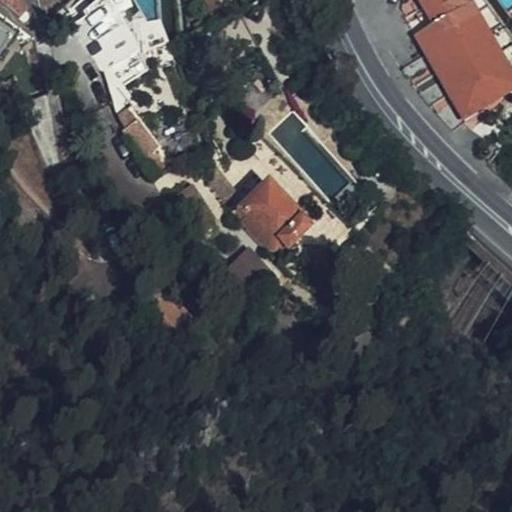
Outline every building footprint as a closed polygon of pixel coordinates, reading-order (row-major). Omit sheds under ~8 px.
[(29,17),(29,16),(21,4),(23,2),(20,0),(4,0),(24,17),(26,19),(29,17)] [(202,0),(209,22),(222,15),(216,0),(202,0)] [(416,0),(434,25),(417,36),(463,116),(508,86),(497,66),(483,40),(466,8),(461,0),(416,0)] [(461,0),(466,8),(483,40),(497,66),(511,56),(511,48),(478,0),(461,0)] [(131,59),(131,40),(111,4),(75,24),(111,89),(118,85),(110,77),(127,68),(131,59)] [(142,51),(143,51),(159,46),(167,43),(166,40),(161,30),(157,20),(139,14),(142,51)] [(191,24),(194,29),(203,25),(199,19),(191,24)] [(168,25),(161,30),(166,40),(174,37),(168,25)] [(0,49),(10,37),(0,28),(0,49)] [(147,69),(131,40),(131,59),(127,68),(110,77),(118,85),(147,69)] [(159,46),(143,51),(155,68),(165,64),(159,46)] [(291,107),(282,99),(261,119),(269,127),(291,107)] [(118,117),(126,113),(121,104),(115,107),(118,117)] [(139,117),(121,129),(142,157),(144,156),(161,174),(167,169),(162,162),(167,158),(139,117)] [(217,165),(205,176),(207,179),(222,198),(235,187),(217,165)] [(197,228),(204,233),(216,225),(211,218),(215,215),(190,181),(182,185),(177,179),(169,186),(197,228)] [(237,206),(232,210),(240,220),(243,218),(268,244),(271,247),(274,248),(289,242),(306,225),(298,217),(300,216),(265,180),(237,206)] [(232,210),(237,206),(228,198),(224,201),(232,210)] [(300,237),(292,241),(296,249),(303,245),(300,237)] [(222,267),(247,295),(264,282),(266,284),(272,280),(271,277),(276,274),(247,244),(222,267)] [(193,330),(188,327),(182,336),(187,339),(193,330)] [(212,342),(193,330),(187,339),(206,351),(212,342)]
